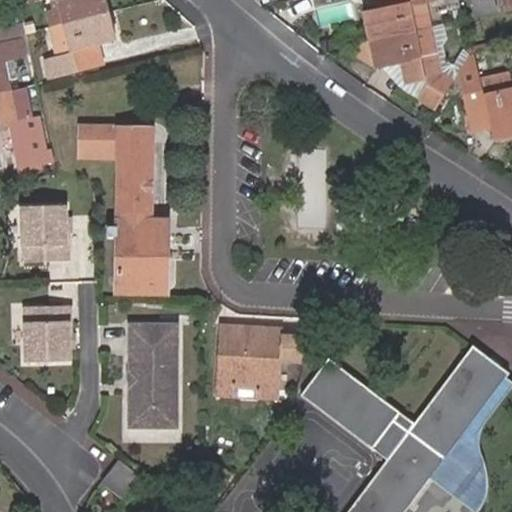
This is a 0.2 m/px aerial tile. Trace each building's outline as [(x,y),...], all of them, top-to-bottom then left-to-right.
[(48,14),(50,27),(107,13),(103,0),(27,0),(28,1),(30,0),(50,0),(53,13),(48,14)] [(324,20),(356,14),(353,0),(340,0),(321,4),(324,20)] [(369,40),(430,26),(424,0),(405,0),(406,5),(388,10),(373,13),(364,14),(369,40)] [(406,5),(405,0),(385,0),(388,10),(406,5)] [(473,0),(477,16),(497,12),(494,0),(473,0)] [(511,0),(503,0),(505,9),(511,7),(511,0)] [(107,13),(50,27),(58,59),(44,62),(48,79),(79,73),(73,51),(96,46),(114,41),(107,13)] [(447,38),(443,23),(430,26),(437,58),(440,57),(444,74),(454,80),(459,70),(469,53),(462,49),(453,63),(446,60),(443,45),(447,38)] [(0,29),(0,44),(21,40),(27,39),(24,25),(0,29)] [(369,40),(358,43),(362,62),(376,68),(385,66),(404,62),(408,81),(429,77),(430,84),(421,100),(437,110),(444,98),(454,80),(444,74),(440,57),(437,58),(430,26),(369,40)] [(0,92),(10,90),(8,82),(4,62),(11,60),(25,57),(21,40),(0,44),(0,92)] [(101,67),(96,46),(73,51),(79,73),(101,67)] [(469,53),(459,70),(467,104),(488,100),(491,116),(496,137),(511,134),(511,84),(511,80),(509,72),(488,77),(486,72),(485,63),(475,64),(472,53),(469,53)] [(16,80),(11,60),(4,62),(8,82),(16,80)] [(421,100),(430,84),(429,77),(408,81),(404,62),(385,66),(376,68),(421,100)] [(509,72),(508,67),(486,72),(488,77),(509,72)] [(16,121),(30,118),(23,87),(10,90),(16,121)] [(36,152),(51,149),(43,115),(30,118),(16,121),(10,90),(0,92),(0,121),(7,120),(15,156),(36,152)] [(488,100),(467,104),(470,119),(491,116),(488,100)] [(150,243),(151,223),(153,131),(82,129),(81,157),(119,158),(117,292),(167,293),(168,244),(150,243)] [(55,164),(51,149),(36,152),(39,167),(55,164)] [(66,233),(65,219),(65,206),(20,206),(21,261),(67,261),(66,233)] [(168,223),(151,223),(150,243),(168,244),(168,223)] [(68,346),(68,332),(68,305),(23,305),(25,361),(68,361),(68,346)] [(179,428),(178,338),(159,337),(158,323),(127,323),(128,370),(128,389),(128,428),(179,428)] [(159,337),(178,338),(178,323),(158,323),(159,337)] [(303,334),(284,333),(283,326),(267,326),(267,332),(255,333),(255,325),(219,324),(216,385),(281,388),(283,362),(302,362),(303,334)] [(415,424),(329,359),(301,396),(388,461),(349,511),(406,511),(510,374),(474,346),(415,424)] [(281,399),(281,388),(216,385),(216,396),(281,399)] [(143,492),(149,485),(119,461),(103,483),(127,501),(133,493),(133,492),(134,492),(135,491),(136,491),(137,490),(138,491),(138,490),(139,491),(139,490),(140,491),(141,491),(142,491),(142,492),(143,492)]
